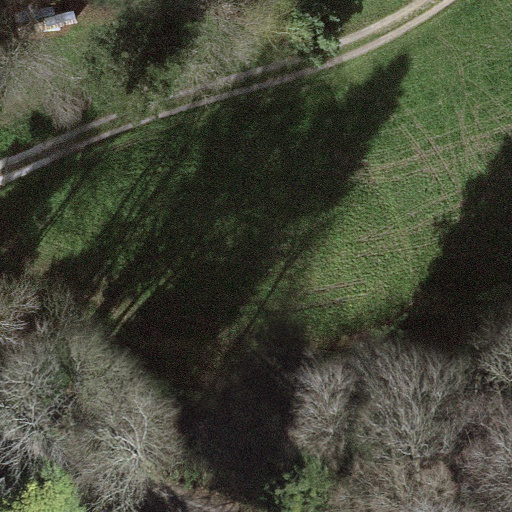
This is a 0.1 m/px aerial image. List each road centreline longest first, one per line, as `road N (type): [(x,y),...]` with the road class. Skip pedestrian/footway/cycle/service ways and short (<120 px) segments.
road 1 (track): [(0,176),(332,53),(438,0)]
road 2 (track): [(196,511),(0,438)]
